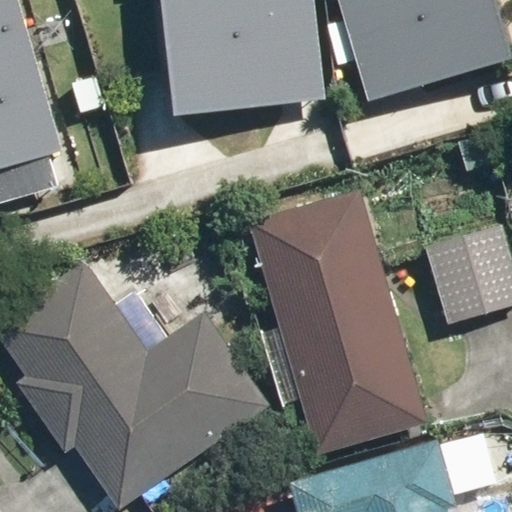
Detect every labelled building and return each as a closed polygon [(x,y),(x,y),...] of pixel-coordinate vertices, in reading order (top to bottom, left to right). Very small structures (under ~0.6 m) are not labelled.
[(15,0),(0,0),(0,205),(63,189),(15,0)] [(156,0),(165,122),(320,111),(312,0),(156,0)] [(334,0),(363,112),(503,76),(483,0),(334,0)] [(360,195),(245,224),(307,465),(422,435),(360,195)] [(511,232),(421,252),(440,340),(511,324),(511,232)] [(150,353),(80,257),(0,315),(0,358),(112,511),(132,511),(271,410),(202,315),(150,353)] [(459,511),(456,501),(497,491),(482,434),(282,485),(288,511),(459,511)]
